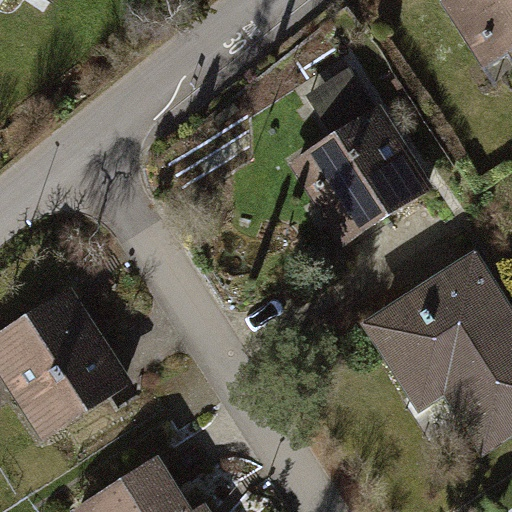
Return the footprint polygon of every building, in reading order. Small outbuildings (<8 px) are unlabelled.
[(511,0),(448,0),(447,1),(477,48),(503,32),(511,47),(511,0)] [(337,138),(298,162),(349,241),(425,193),(348,72),(310,96),(337,138)] [(511,326),(474,266),(377,328),(418,392),(443,376),(486,442),(511,425),(511,326)] [(65,297),(0,338),(0,356),(50,435),(123,389),(65,297)] [(184,511),(155,465),(79,511),(184,511)]
